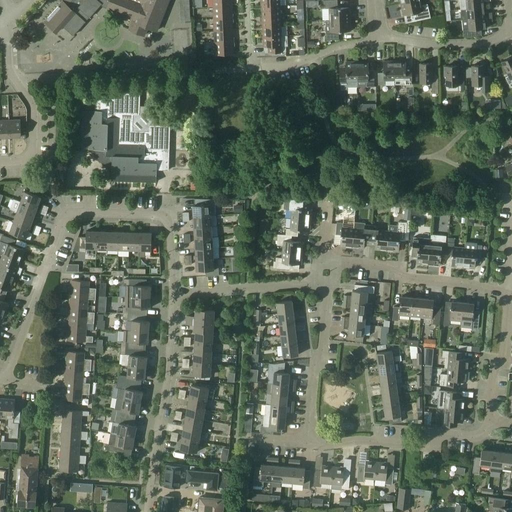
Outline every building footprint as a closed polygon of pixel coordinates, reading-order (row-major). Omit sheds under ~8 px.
[(61,26),(72,36),(100,3),(97,0),(59,0),(40,23),(54,34),(61,26)] [(147,29),(156,32),(168,0),(105,0),(103,7),(131,18),(126,30),(144,37),(147,29)] [(325,9),(322,9),(322,20),(330,20),(350,19),(349,7),(338,8),(337,0),(330,0),(325,0),(325,9)] [(420,0),(418,0),(401,4),(404,16),(415,14),(417,21),(427,19),(431,18),(429,10),(428,4),(422,5),(420,0)] [(459,0),(461,10),(484,7),(483,2),(484,2),(491,1),(490,0),(459,0)] [(280,5),(262,6),(262,16),(280,16),(280,5)] [(232,6),(213,7),(214,19),(232,18),(232,6)] [(492,13),(484,13),(484,7),(461,10),(462,20),(485,18),(492,17),(492,13)] [(280,16),(262,16),(263,27),(281,26),(280,16)] [(482,36),(481,29),(486,28),(485,22),(493,21),(492,17),(485,18),(462,20),(463,31),(463,37),(482,36)] [(232,18),(214,19),(214,31),(233,30),(232,18)] [(339,32),(350,31),(350,19),(330,20),(330,26),(326,26),(326,32),(326,40),(339,40),(339,32)] [(281,26),(263,27),(263,37),(281,36),(287,36),(287,26),(281,26)] [(233,30),(214,31),(215,43),(233,42),(233,30)] [(281,36),(263,37),(264,47),(268,47),(268,53),(272,53),(286,52),(286,46),(288,46),(287,36),(281,36)] [(233,42),(215,43),(215,55),(234,54),(233,42)] [(511,56),(502,62),(509,75),(505,77),(510,87),(511,86),(511,56)] [(368,61),(357,62),(357,83),(357,87),(374,87),(374,85),(374,71),(368,71),(368,61)] [(385,85),(385,81),(395,80),(395,61),(384,61),(384,73),(378,73),(378,85),(385,85)] [(405,61),(395,61),(395,80),(395,84),(412,84),(412,67),(406,67),(405,61)] [(346,68),(340,68),(340,70),(341,90),(347,90),(347,87),(357,87),(357,83),(357,62),(346,62),(346,68)] [(438,74),(432,75),(432,63),(420,63),(420,83),(431,83),(432,94),(438,93),(438,74)] [(458,66),(446,66),(446,86),(446,88),(447,89),(458,89),(458,91),(464,91),(464,79),(458,79),(458,67),(458,66)] [(484,66),(472,66),(472,85),(482,85),(482,91),(484,91),(490,91),(490,77),(490,75),(484,75),(484,66)] [(218,115),(217,145),(253,146),(255,86),(225,85),(224,115),(218,115)] [(83,111),(82,149),(94,149),(94,155),(106,168),(112,168),(112,180),(156,182),(156,169),(162,170),(169,170),(169,151),(170,126),(158,125),(158,117),(147,108),(139,107),(140,94),(114,93),(114,99),(96,99),(95,111),(83,111)] [(0,137),(10,137),(9,120),(0,120),(0,137)] [(9,120),(10,137),(21,137),(20,120),(9,120)] [(24,191),(20,202),(37,208),(39,204),(41,197),(24,191)] [(14,199),(10,209),(17,212),(33,218),(37,208),(20,202),(14,199)] [(193,217),(211,216),(215,215),(215,199),(194,199),(195,205),(192,205),(193,217)] [(285,199),(285,208),(288,208),(292,209),(291,219),(311,220),(311,210),(309,209),(310,201),(285,199)] [(404,207),(403,220),(411,220),(412,208),(404,207)] [(33,218),(17,212),(13,222),(30,228),(33,218)] [(215,215),(211,216),(193,217),(194,227),(211,226),(216,226),(215,215)] [(311,220),(291,219),(290,229),(286,229),(286,235),(292,236),(298,236),(298,230),(310,231),(311,220)] [(32,233),(28,232),(30,228),(13,222),(9,233),(30,240),(32,233)] [(354,228),(352,248),(363,249),(364,244),(370,244),(372,225),(365,224),(365,223),(354,222),(354,228)] [(388,231),(387,251),(398,252),(399,241),(405,241),(407,223),(398,222),(398,226),(389,225),(388,231)] [(337,223),(336,235),(342,235),(341,247),(352,248),(354,228),(343,227),(343,223),(337,223)] [(387,251),(388,231),(378,230),(378,225),(372,225),(370,244),(376,245),(375,250),(387,251)] [(211,226),(194,227),(194,238),(212,237),(211,226)] [(96,254),(97,249),(97,231),(86,231),(86,239),(79,238),(79,252),(85,252),(85,254),(96,254)] [(97,231),(97,249),(107,249),(108,232),(97,231)] [(108,232),(107,249),(118,250),(119,232),(108,232)] [(119,232),(118,250),(129,250),(130,232),(119,232)] [(130,232),(129,250),(140,250),(140,233),(130,232)] [(151,251),(151,233),(140,233),(140,250),(139,257),(144,257),(145,251),(151,251)] [(0,240),(0,245),(5,248),(3,254),(21,260),(25,250),(13,246),(15,240),(3,236),(2,235),(0,240)] [(291,241),(292,236),(286,235),(278,235),(277,245),(283,246),(282,252),(302,253),(303,243),(293,242),(293,241),(291,241)] [(212,237),(194,238),(195,249),(213,248),(212,237)] [(428,265),(430,239),(413,237),(412,256),(418,257),(417,263),(428,265)] [(430,239),(428,265),(440,266),(441,256),(442,254),(447,254),(448,242),(431,241),(431,239),(430,239)] [(448,242),(447,254),(452,255),(451,257),(452,257),(452,267),(463,268),(465,248),(454,247),(454,243),(448,242)] [(465,248),(463,268),(474,269),(475,263),(481,263),(481,258),(482,245),(476,245),(476,243),(466,243),(466,242),(465,242),(465,248)] [(213,248),(195,249),(196,260),(213,259),(213,248)] [(273,261),(273,268),(289,269),(290,263),(299,264),(301,264),(302,253),(282,252),(282,258),(276,258),(276,262),(273,261)] [(0,264),(21,272),(22,269),(19,267),(21,260),(3,254),(1,260),(0,259),(0,264)] [(218,258),(213,259),(196,260),(196,271),(205,270),(206,276),(219,275),(218,264),(218,258)] [(0,275),(14,281),(16,274),(20,275),(21,272),(0,264),(0,275)] [(14,281),(0,275),(0,294),(5,296),(7,290),(10,291),(14,281)] [(150,286),(146,286),(147,280),(124,279),(124,286),(125,286),(125,297),(150,297),(150,286)] [(72,280),(71,293),(96,294),(96,289),(89,288),(89,282),(85,281),(81,281),(72,280)] [(355,285),(354,291),(352,291),(352,296),(345,295),(344,301),(367,303),(368,293),(374,293),(374,287),(355,285)] [(96,294),(71,293),(70,305),(88,306),(88,300),(95,300),(96,294)] [(123,314),(147,315),(147,308),(150,308),(150,297),(125,297),(125,307),(123,307),(123,314)] [(399,315),(410,316),(412,298),(401,297),(400,307),(393,307),(392,320),(398,321),(399,315)] [(412,298),(410,316),(421,317),(423,299),(412,298)] [(433,307),(434,300),(423,299),(421,317),(432,318),(431,324),(439,325),(441,308),(433,307)] [(0,300),(0,312),(5,314),(9,304),(0,300)] [(278,314),(293,312),(292,301),(277,303),(278,314)] [(372,304),(367,303),(344,301),(344,307),(351,307),(350,312),(366,314),(371,315),(372,304)] [(444,312),(443,325),(450,326),(450,320),(461,321),(463,303),(452,301),(452,302),(451,313),(444,312)] [(461,321),(460,328),(471,329),(478,329),(479,311),(473,311),(474,304),(463,303),(461,321)] [(88,306),(70,305),(69,317),(94,318),(95,313),(87,312),(88,306)] [(200,306),(200,310),(195,309),(195,316),(186,315),(185,324),(194,325),(194,332),(195,332),(213,333),(214,311),(212,310),(212,307),(200,306)] [(293,312),(278,314),(279,324),(294,323),(293,312)] [(365,325),(366,314),(350,312),(350,317),(344,317),(343,323),(365,325)] [(131,321),(131,331),(148,332),(149,321),(146,321),(147,315),(123,314),(123,320),(131,321)] [(94,318),(69,317),(69,329),(86,330),(87,324),(94,324),(94,318)] [(294,323),(279,324),(280,335),(296,333),(294,323)] [(363,342),(363,336),(365,325),(343,323),(342,328),(349,329),(348,334),(355,335),(355,342),(363,342)] [(382,326),(380,343),(387,344),(389,327),(382,326)] [(86,330),(69,329),(68,341),(93,343),(93,337),(86,336),(86,330)] [(126,348),(145,350),(146,343),(148,344),(148,332),(131,331),(124,331),(123,342),(121,341),(121,348),(126,348)] [(195,332),(195,343),(212,344),(213,333),(195,332)] [(296,333),(280,335),(282,346),(297,344),(296,333)] [(422,339),(422,347),(435,347),(435,339),(422,339)] [(194,353),(211,355),(212,344),(195,343),(194,353)] [(282,346),(277,346),(278,356),(283,356),(283,357),(298,355),(297,344),(282,346)] [(147,357),(145,356),(145,350),(126,348),(121,348),(120,354),(122,355),(121,365),(128,366),(146,368),(147,357)] [(66,364),(91,365),(92,360),(84,359),(85,352),(67,351),(66,364)] [(392,351),(376,353),(378,364),(393,362),(399,361),(401,361),(401,356),(394,357),(395,357),(393,358),(392,351)] [(443,351),(442,357),(446,358),(445,368),(448,368),(468,370),(469,359),(462,359),(463,353),(455,352),(443,351)] [(193,364),(211,365),(211,355),(194,353),(193,364)] [(393,362),(378,364),(379,375),(395,373),(401,372),(399,361),(393,362)] [(289,374),(284,373),(285,363),(274,364),(269,364),(267,383),(288,385),(291,385),(296,385),(296,380),(289,379),(289,374)] [(91,365),(66,364),(65,376),(83,377),(83,370),(91,371),(91,365)] [(211,365),(193,364),(193,375),(210,376),(211,365)] [(122,382),(141,385),(142,379),(145,379),(146,368),(128,366),(127,377),(118,375),(117,381),(122,382)] [(460,387),(461,381),(467,381),(468,370),(448,368),(447,375),(440,374),(439,385),(460,387)] [(381,386),(396,383),(395,373),(379,375),(381,386)] [(83,377),(65,376),(65,388),(90,389),(90,384),(83,383),(83,377)] [(142,392),(140,391),(141,385),(122,382),(117,381),(116,388),(118,388),(117,398),(140,403),(142,392)] [(267,383),(266,394),(272,394),(287,395),(288,390),(295,391),(296,385),(291,385),(288,385),(267,383)] [(382,396),(398,394),(396,383),(381,386),(382,396)] [(189,396),(207,399),(209,388),(191,385),(189,396)] [(90,389),(65,388),(64,400),(81,401),(82,394),(89,395),(90,389)] [(438,401),(438,408),(444,408),(464,410),(465,399),(459,399),(460,392),(452,392),(439,390),(438,401)] [(271,405),(286,406),(287,395),(272,394),(271,405)] [(384,407),(399,405),(398,394),(382,396),(384,407)] [(187,407),(205,410),(207,399),(189,396),(187,407)] [(111,415),(135,419),(136,413),(138,414),(140,403),(117,398),(115,409),(112,409),(111,415)] [(4,399),(3,418),(9,419),(8,426),(11,429),(12,429),(12,438),(18,438),(19,424),(20,412),(15,411),(15,409),(14,409),(15,400),(4,399)] [(265,404),(264,415),(285,417),(286,412),(289,412),(289,406),(286,406),(271,405),(265,404)] [(399,405),(384,407),(385,418),(389,418),(389,424),(401,422),(401,416),(399,405)] [(245,431),(252,432),(253,407),(246,406),(245,431)] [(185,417),(203,420),(205,410),(187,407),(185,417)] [(454,426),(454,420),(463,421),(464,410),(444,408),(443,419),(436,418),(436,425),(454,426)] [(62,422),(81,424),(82,415),(89,416),(89,412),(63,410),(62,422)] [(136,426),(134,426),(135,419),(111,415),(110,421),(112,422),(110,433),(134,437),(136,426)] [(264,415),(263,426),(261,426),(260,433),(277,435),(278,428),(284,428),(285,417),(264,415)] [(183,428),(201,431),(203,420),(185,417),(183,428)] [(81,424),(62,422),(62,434),(87,436),(88,432),(80,432),(81,424)] [(182,438),(199,442),(201,431),(183,428),(182,438)] [(134,437),(110,433),(108,444),(106,443),(105,450),(125,453),(126,447),(132,448),(134,437)] [(87,436),(62,434),(61,446),(79,447),(80,439),(87,440),(87,436)] [(199,442),(182,438),(180,449),(197,453),(199,442)] [(79,447),(61,446),(60,458),(86,460),(86,456),(79,456),(79,447)] [(490,466),(492,451),(481,450),(480,458),(475,457),(472,473),(479,474),(480,465),(490,466)] [(490,466),(490,471),(501,473),(501,468),(503,453),(492,451),(490,466)] [(511,453),(503,453),(501,468),(511,469),(511,468),(511,453)] [(35,507),(39,457),(22,456),(18,505),(35,507)] [(86,460),(60,458),(59,471),(78,472),(78,463),(86,464),(86,460)] [(364,482),(364,479),(375,480),(376,462),(365,461),(365,466),(358,465),(357,481),(364,482)] [(393,468),(387,467),(387,463),(376,462),(375,480),(385,480),(385,484),(392,485),(393,468)] [(263,487),(264,480),(271,481),(272,465),(261,464),(261,467),(255,467),(253,486),(263,487)] [(178,466),(167,465),(165,486),(177,486),(178,466)] [(272,465),(271,481),(282,482),(283,466),(272,465)] [(283,466),(282,482),(292,483),(294,467),(283,466)] [(320,487),(321,483),(331,484),(333,467),(322,466),(321,470),(315,470),(313,486),(320,487)] [(310,470),(305,470),(305,468),(294,467),(292,483),(303,484),(302,488),(309,489),(310,470)] [(350,473),(343,472),(344,468),(333,467),(331,484),(331,489),(341,490),(341,489),(348,490),(350,473)] [(218,491),(218,474),(186,473),(186,484),(208,485),(208,491),(218,491)] [(499,487),(506,488),(507,480),(500,479),(499,487)] [(408,509),(411,489),(399,487),(397,508),(408,509)] [(429,505),(431,490),(424,490),(423,504),(429,505)] [(252,494),(252,500),(269,502),(270,494),(253,493),(252,494)] [(210,511),(212,498),(198,497),(196,511),(210,511)] [(511,511),(511,507),(503,507),(504,499),(489,497),(487,508),(490,511),(494,511),(511,511)] [(171,511),(172,498),(163,498),(161,511),(171,511)] [(382,510),(392,511),(392,502),(383,502),(382,510)] [(456,502),(454,511),(464,511),(466,503),(456,502)] [(126,511),(127,504),(107,503),(106,511),(126,511)]
